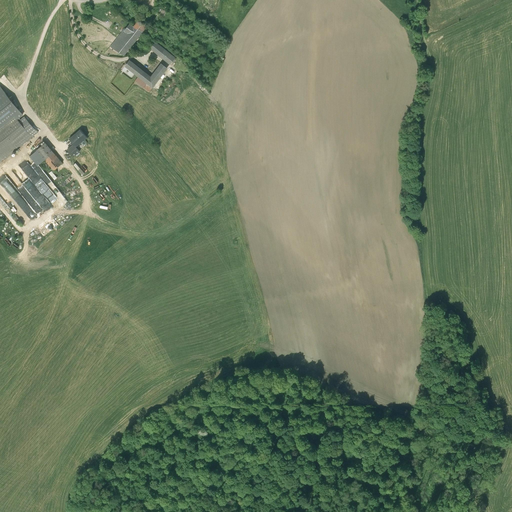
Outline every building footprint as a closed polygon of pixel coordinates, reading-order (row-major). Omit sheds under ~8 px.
[(124,56),(147,27),(138,20),(134,26),(130,23),(125,30),(123,28),(110,45),(124,56)] [(169,65),(175,58),(156,42),(158,39),(149,32),(141,42),(169,65)] [(152,89),(167,69),(161,64),(150,77),(129,61),(124,67),(137,77),(138,78),(152,89)] [(152,89),(138,78),(135,82),(149,93),(152,89)] [(26,114),(1,83),(0,84),(0,163),(35,135),(21,118),(26,114)] [(69,139),(72,143),(66,149),(74,157),(80,151),(76,147),(87,136),(80,129),(69,139)] [(74,180),(47,143),(38,150),(66,186),(74,180)] [(77,161),(75,163),(83,173),(85,172),(77,161)] [(0,182),(0,191),(23,224),(51,204),(21,163),(7,173),(26,199),(19,204),(2,181),(0,182)] [(48,176),(45,180),(49,185),(53,182),(48,176)] [(75,206),(56,185),(45,194),(52,202),(64,216),(75,206)] [(50,231),(56,226),(52,222),(46,226),(50,231)]
